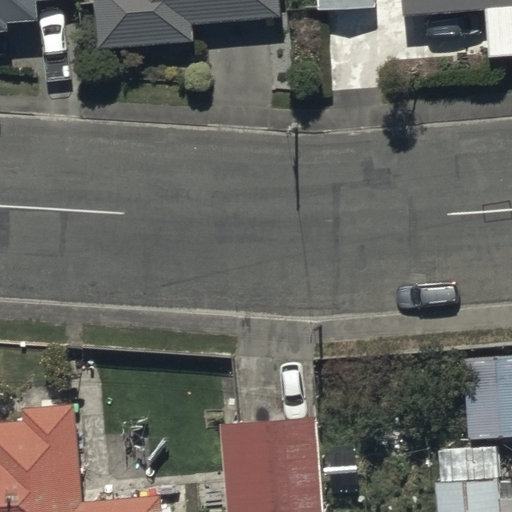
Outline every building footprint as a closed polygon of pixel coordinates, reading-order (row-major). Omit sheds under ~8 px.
[(0,0),(0,28),(11,28),(11,18),(43,16),(42,0),(0,0)] [(97,0),(102,47),(197,40),(196,23),(283,17),(281,0),(97,0)] [(377,0),(321,0),(322,11),(378,10),(377,0)] [(511,0),(407,0),(409,18),(466,12),(469,45),(493,43),(495,57),(511,54),(511,0)] [(511,350),(468,353),(472,437),(511,434),(511,350)] [(0,511),(165,511),(165,490),(85,494),(80,401),(25,404),(25,415),(0,416),(0,511)] [(325,511),(319,414),(220,420),(225,511),(349,511),(349,510),(325,511)] [(511,511),(511,479),(502,480),(502,476),(440,479),(441,511),(511,511)]
